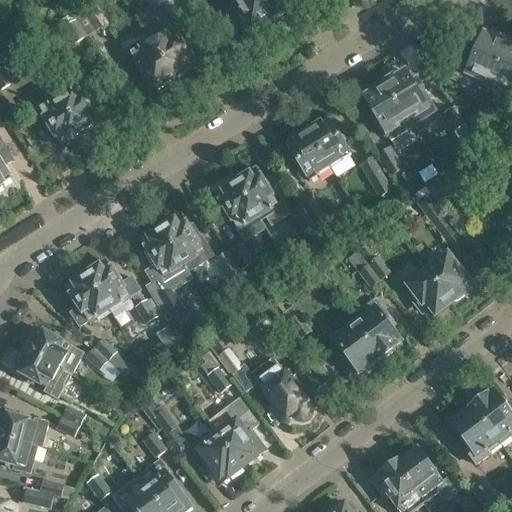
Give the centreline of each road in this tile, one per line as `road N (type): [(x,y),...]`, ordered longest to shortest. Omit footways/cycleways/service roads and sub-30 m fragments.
road 1 (residential): [(0,267),(433,0)]
road 2 (residential): [(260,511),(511,320)]
